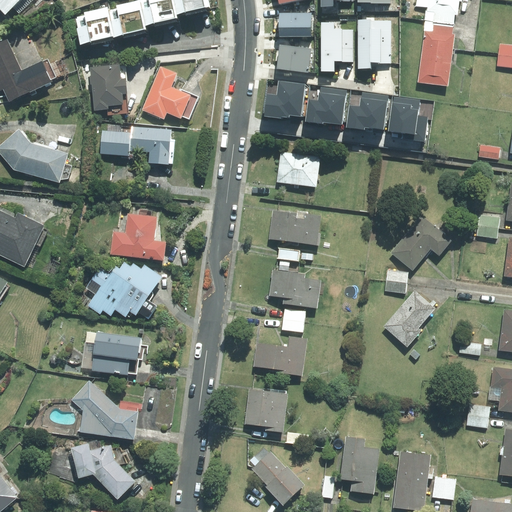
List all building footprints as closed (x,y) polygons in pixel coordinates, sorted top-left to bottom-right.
[(24,0),(0,0),(0,9),(6,16),(24,0)] [(136,0),(75,15),(83,51),(154,34),(153,29),(185,22),(184,18),(217,10),(214,0),(136,0)] [(278,0),(279,10),(319,9),(318,0),(278,0)] [(324,0),(324,11),(356,12),(356,0),(324,0)] [(359,0),(359,10),(399,10),(399,0),(359,0)] [(429,0),(428,12),(435,12),(434,24),(459,26),(461,0),(429,0)] [(320,14),(283,13),(282,39),(319,40),(320,14)] [(397,22),(363,21),(362,74),(377,74),(377,64),(401,65),(402,37),(396,37),(397,22)] [(339,23),(324,23),(323,74),(339,74),(339,63),(348,63),(348,69),(359,69),(360,34),(347,33),(347,30),(339,29),(339,23)] [(434,26),(433,35),(422,41),(418,84),(451,87),(456,28),(434,26)] [(9,40),(0,44),(0,92),(5,90),(12,104),(53,83),(43,62),(25,72),(9,40)] [(511,46),(500,45),(498,67),(511,68),(511,46)] [(319,50),(283,46),(280,73),(316,77),(319,50)] [(123,80),(122,66),(92,69),(96,113),(111,112),(110,109),(126,107),(125,95),(130,95),(128,80),(123,80)] [(168,115),(183,121),(193,96),(173,88),(179,75),(162,68),(144,111),(166,120),(168,115)] [(308,85),(282,82),(280,96),(270,95),(268,117),(284,119),(284,117),(293,118),(293,116),(305,117),(308,85)] [(349,89),(323,86),(321,100),(311,99),(308,122),(326,124),(326,123),(345,125),(349,89)] [(391,95),(364,92),(363,106),(352,105),(349,128),(368,130),(368,128),(387,129),(391,95)] [(422,99),(395,96),(392,132),(408,134),(407,140),(427,142),(430,117),(420,116),(422,99)] [(176,127),(110,124),(109,130),(104,130),(103,157),(134,158),(135,152),(150,153),(149,165),(174,167),(176,127)] [(70,155),(34,144),(20,130),(0,150),(0,155),(15,172),(61,184),(70,155)] [(502,147),(480,145),(479,159),(501,161),(502,147)] [(322,158),(282,152),(278,182),(318,188),(322,158)] [(0,210),(0,254),(26,269),(38,246),(42,248),(49,235),(44,232),(47,227),(21,213),(17,220),(0,210)] [(113,234),(112,257),(167,260),(168,243),(157,243),(158,217),(153,217),(153,211),(138,210),(138,216),(128,215),(126,235),(113,234)] [(273,212),(269,240),(320,246),(323,218),(308,216),(308,213),(297,212),(297,215),(273,212)] [(499,239),(501,222),(503,222),(503,216),(501,216),(479,214),(477,237),(499,239)] [(454,242),(425,216),(392,254),(413,272),(432,250),(441,258),(454,242)] [(303,250),(278,248),(277,269),(283,269),(284,261),(302,263),(303,250)] [(101,268),(86,288),(96,295),(88,306),(101,316),(104,312),(112,317),(117,311),(127,318),(131,312),(138,317),(165,279),(147,266),(143,271),(135,265),(132,268),(126,264),(122,270),(118,267),(112,276),(101,268)] [(410,271),(388,270),(386,293),(408,294),(410,271)] [(306,273),(272,271),(270,298),(285,299),(285,307),(319,309),(321,281),(305,280),(306,273)] [(0,305),(8,293),(5,291),(9,284),(0,277),(0,305)] [(437,309),(417,292),(385,328),(410,349),(424,333),(420,329),(437,309)] [(307,311),(285,309),(284,331),(305,333),(307,311)] [(511,311),(504,311),(502,352),(511,352),(511,311)] [(142,362),(144,339),(89,335),(89,338),(86,337),(85,356),(83,356),(82,369),(94,370),(93,373),(131,377),(132,361),(142,362)] [(290,346),(258,343),(255,368),(287,372),(286,375),(303,377),(307,339),(291,338),(290,346)] [(483,343),(461,342),(460,355),(482,356),(483,343)] [(501,401),(500,412),(511,412),(511,370),(494,369),(493,386),(490,386),(489,400),(501,401)] [(84,408),(79,433),(134,443),(140,409),(109,404),(113,383),(77,377),(72,406),(84,408)] [(289,393),(249,390),(247,426),(268,428),(268,432),(286,434),(289,393)] [(490,406),(469,405),(468,427),(489,428),(490,406)] [(511,430),(507,430),(506,448),(502,448),(500,476),(511,476),(511,430)] [(288,433),(287,444),(311,445),(311,434),(288,433)] [(366,439),(346,438),(343,481),(353,482),(352,493),(379,494),(381,450),(366,449),(366,439)] [(120,501),(137,482),(116,461),(112,446),(92,451),(90,445),(73,449),(80,480),(96,477),(120,501)] [(271,452),(268,455),(263,450),(252,461),(257,466),(253,469),(269,487),(267,489),(285,508),(308,487),(290,467),(287,470),(271,452)] [(430,470),(432,456),(401,452),(394,509),(419,511),(425,511),(429,480),(433,480),(434,470),(430,470)] [(6,511),(22,499),(0,473),(0,511),(6,511)] [(336,478),(324,477),(322,499),(334,500),(336,478)] [(457,479),(436,477),(434,498),(455,500),(457,479)] [(511,511),(511,502),(474,499),(472,511),(511,511)]
